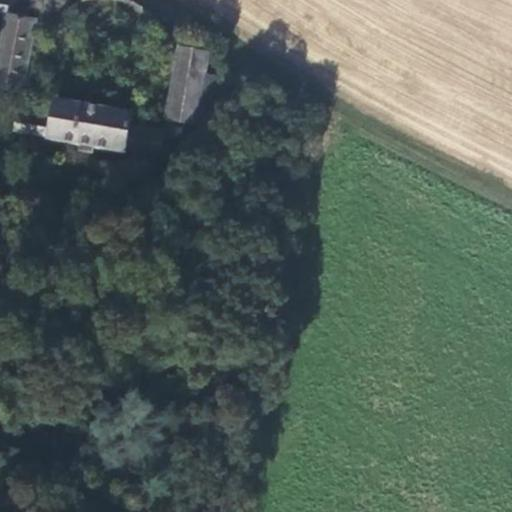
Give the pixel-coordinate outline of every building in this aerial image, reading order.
[(0,0),(0,19),(6,20),(0,61),(0,92),(25,96),(38,23),(33,21),(34,1),(25,0),(0,0)] [(40,13),(38,23),(48,24),(58,15),(40,13)] [(206,78),(209,55),(179,50),(169,124),(199,130),(206,78)] [(222,81),(206,78),(199,130),(216,131),(222,81)] [(19,124),(17,136),(51,141),(54,144),(128,157),(128,153),(162,159),(167,134),(135,129),(134,117),(58,106),(55,129),(19,124)]
